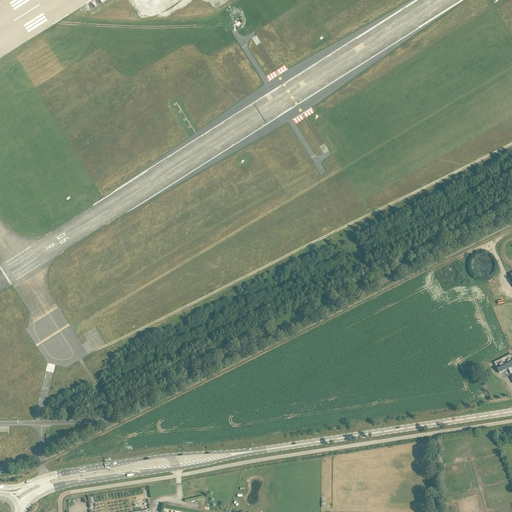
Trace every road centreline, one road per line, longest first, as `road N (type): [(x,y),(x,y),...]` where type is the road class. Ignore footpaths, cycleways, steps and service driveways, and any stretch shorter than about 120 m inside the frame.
road 1 (track): [(511,143),(81,361),(115,416)]
road 2 (primary): [(265,449),(511,411)]
road 3 (primary): [(265,449),(145,458),(29,484)]
road 4 (primary): [(42,492),(265,449)]
